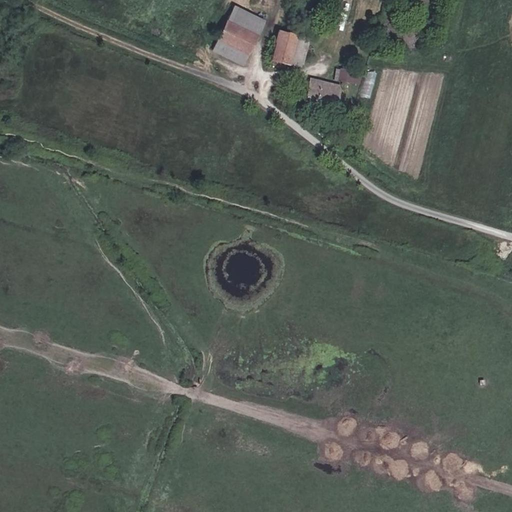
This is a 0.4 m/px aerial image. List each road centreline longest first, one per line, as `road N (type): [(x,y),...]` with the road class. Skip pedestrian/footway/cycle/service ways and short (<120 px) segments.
road 1 (residential): [(191,70),(262,101),(375,190),(511,237)]
road 2 (track): [(25,0),(85,32),(191,70)]
